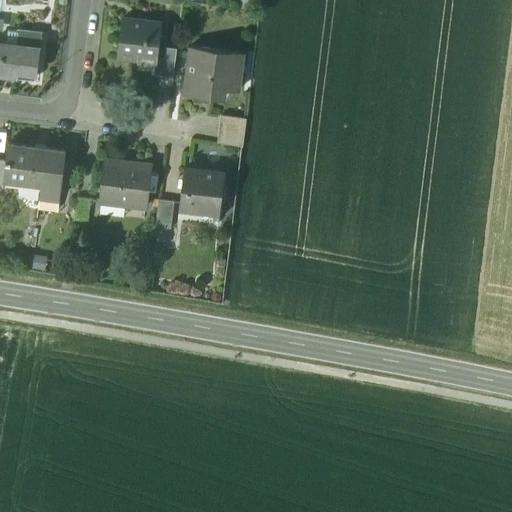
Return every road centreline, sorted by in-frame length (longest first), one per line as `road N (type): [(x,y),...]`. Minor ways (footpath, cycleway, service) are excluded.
road 1 (secondary): [(511,386),(0,299)]
road 2 (residential): [(204,137),(67,118)]
